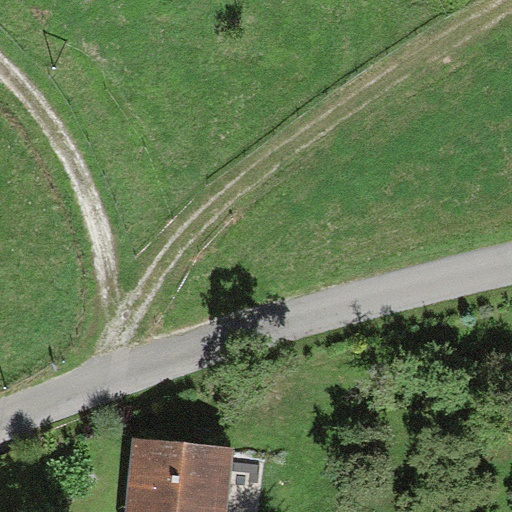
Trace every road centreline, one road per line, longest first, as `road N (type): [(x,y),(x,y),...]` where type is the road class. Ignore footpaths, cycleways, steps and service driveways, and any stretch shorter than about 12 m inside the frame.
road 1 (track): [(91,390),(139,291),(209,213),(377,87),(511,4)]
road 2 (unclassified): [(511,266),(363,299),(0,427)]
